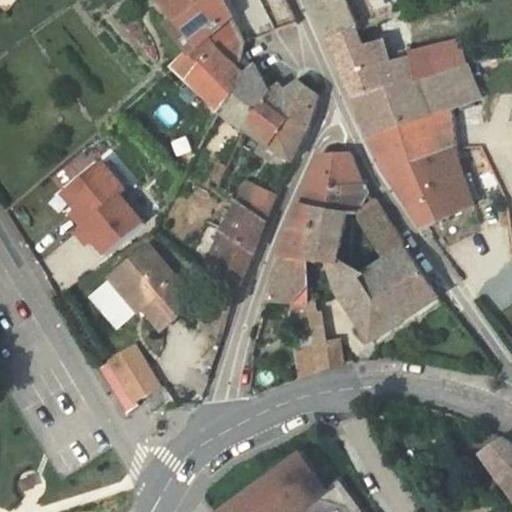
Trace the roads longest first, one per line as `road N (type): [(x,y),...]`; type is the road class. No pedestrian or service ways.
road 1 (residential): [(336,84),(241,331),(217,403),(220,429)]
road 2 (unclassified): [(511,369),(417,246),(336,84)]
road 3 (unclassified): [(0,222),(157,498)]
road 4 (unclassified): [(511,408),(446,389),(376,384),(333,390),(220,429)]
